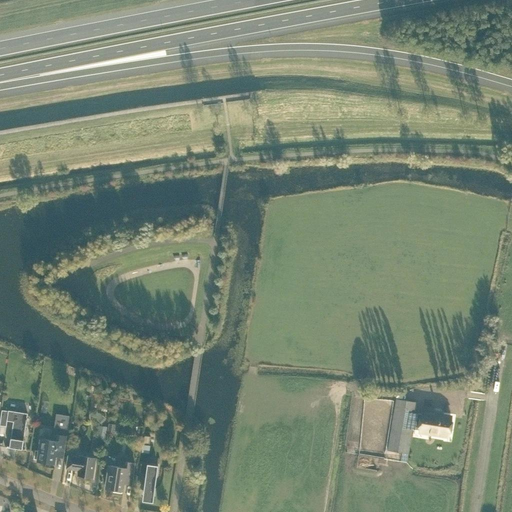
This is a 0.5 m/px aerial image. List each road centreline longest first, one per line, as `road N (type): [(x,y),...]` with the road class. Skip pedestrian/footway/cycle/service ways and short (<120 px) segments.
road 1 (motorway): [(0,83),(319,46),(427,60),(511,83)]
road 2 (motorway): [(0,76),(403,0)]
road 3 (motorway): [(253,0),(0,49)]
